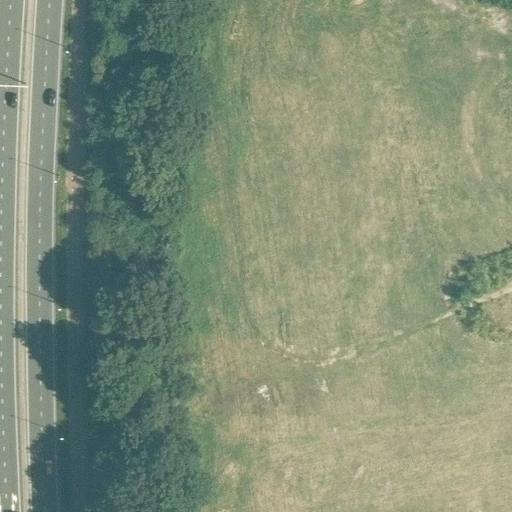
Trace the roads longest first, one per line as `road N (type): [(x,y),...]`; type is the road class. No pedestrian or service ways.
road 1 (secondary): [(41,455),(37,289),(49,0)]
road 2 (secondary): [(9,0),(0,230)]
road 3 (secondary): [(0,364),(5,511)]
